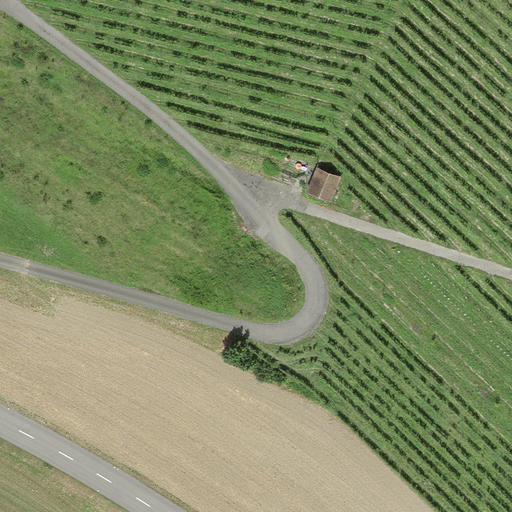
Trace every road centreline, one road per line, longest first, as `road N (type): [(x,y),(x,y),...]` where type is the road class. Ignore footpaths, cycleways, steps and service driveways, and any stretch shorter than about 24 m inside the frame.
road 1 (residential): [(0,2),(171,131),(304,264),(313,291),(306,320),(278,336),(0,261)]
road 2 (track): [(240,200),(285,203),(511,278)]
road 3 (tertiary): [(0,422),(160,511)]
